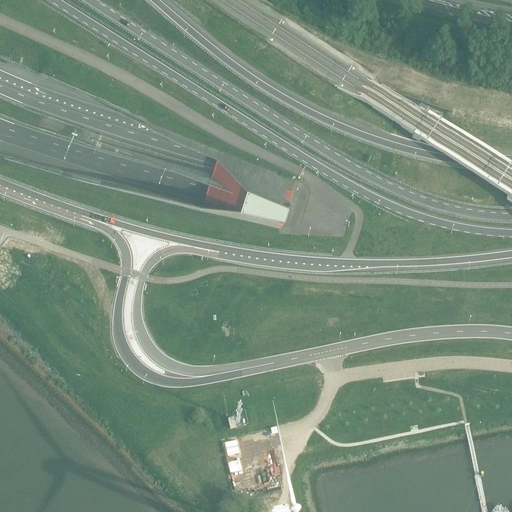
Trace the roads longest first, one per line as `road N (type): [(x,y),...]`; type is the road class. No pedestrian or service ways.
road 1 (motorway): [(511,242),(325,201),(129,139),(0,87)]
road 2 (motorway): [(0,131),(262,218),(511,274)]
road 3 (trunk): [(54,0),(369,196),(456,227),(511,232)]
road 4 (trunk): [(511,218),(442,207),(377,182),(88,0)]
road 5 (trunk): [(511,170),(443,160),(327,122),(246,74),(155,0)]
road 6 (trunk): [(219,248),(344,263),(511,253)]
road 7 (secondary): [(82,212),(124,253),(115,314),(127,355),(154,376),(188,376)]
road 8 (secondary): [(188,376),(142,339),(136,301),(157,256),(219,248)]
road 9 (secondary): [(511,334),(411,335),(328,351)]
road 10 (unclassified): [(511,367),(443,363),(333,378)]
road 11 (secondary): [(328,351),(188,376)]
road 12 (trunk): [(82,212),(219,248)]
road 13 (unclassified): [(243,440),(315,418),(333,378)]
